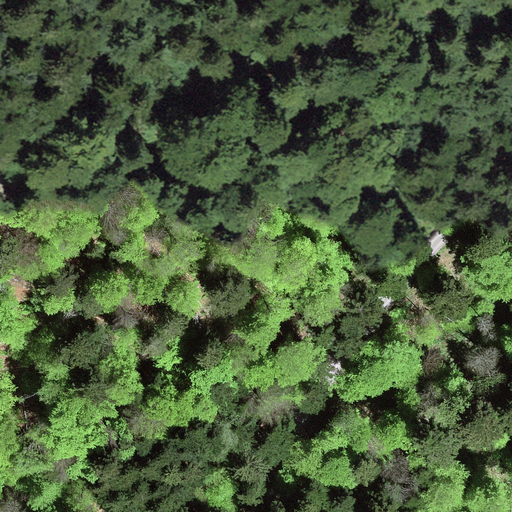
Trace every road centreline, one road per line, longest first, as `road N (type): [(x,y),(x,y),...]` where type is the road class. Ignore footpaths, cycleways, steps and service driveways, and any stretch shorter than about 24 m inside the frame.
road 1 (track): [(364,0),(173,84),(46,170),(15,177),(3,162),(6,141),(69,95),(134,0)]
road 2 (track): [(255,511),(298,418),(378,305),(448,229),(511,190)]
